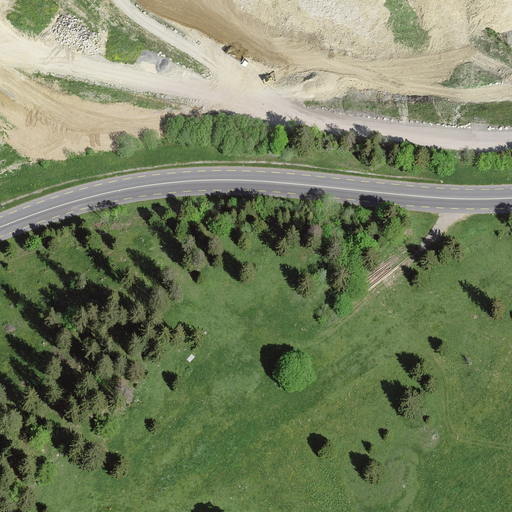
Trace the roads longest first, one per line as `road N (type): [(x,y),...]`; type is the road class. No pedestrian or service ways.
road 1 (primary): [(511,198),(171,184),(83,198),(0,228)]
road 2 (track): [(511,134),(400,131),(253,106),(0,121)]
road 3 (track): [(253,106),(511,89)]
